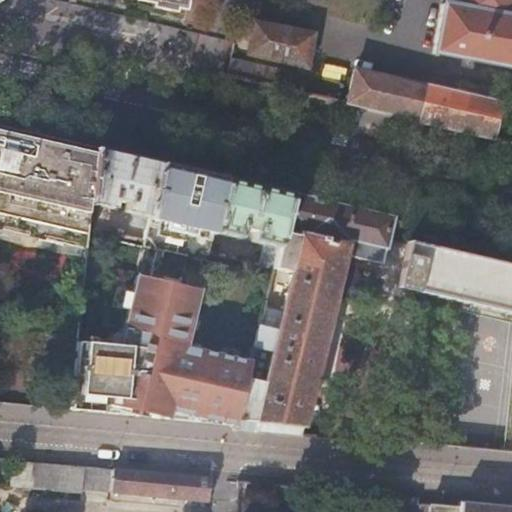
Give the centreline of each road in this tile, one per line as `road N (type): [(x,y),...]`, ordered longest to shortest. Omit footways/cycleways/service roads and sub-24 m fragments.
road 1 (secondary): [(0,72),(511,190)]
road 2 (residential): [(0,436),(511,486)]
